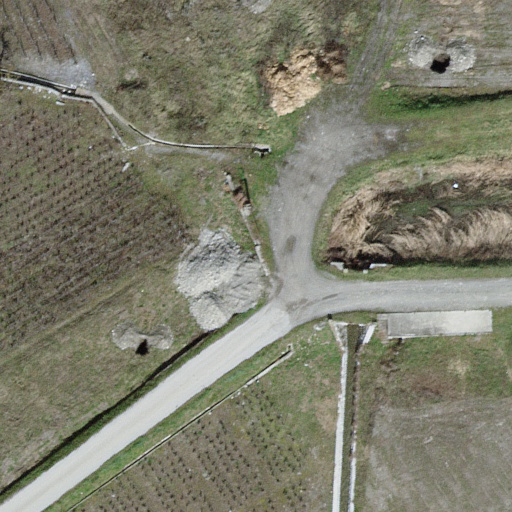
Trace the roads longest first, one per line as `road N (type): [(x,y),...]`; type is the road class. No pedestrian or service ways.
road 1 (track): [(24,511),(293,308)]
road 2 (track): [(511,288),(293,308)]
